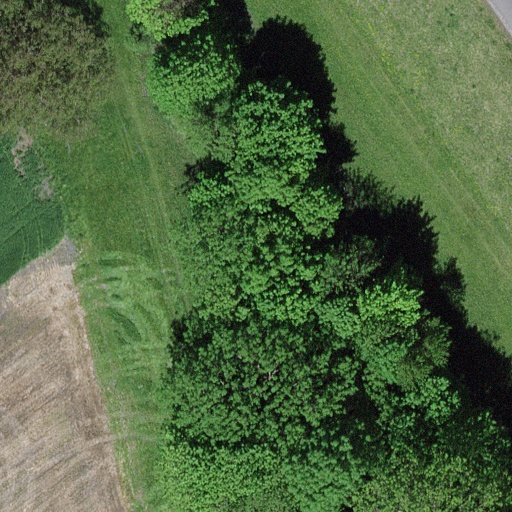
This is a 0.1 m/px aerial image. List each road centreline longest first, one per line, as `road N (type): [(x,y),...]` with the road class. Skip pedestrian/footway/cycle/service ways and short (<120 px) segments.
road 1 (track): [(511,448),(404,278),(323,170),(226,0)]
road 2 (track): [(135,135),(181,376),(226,511)]
